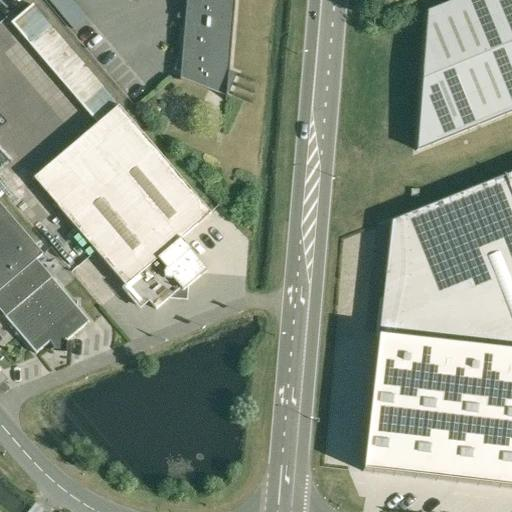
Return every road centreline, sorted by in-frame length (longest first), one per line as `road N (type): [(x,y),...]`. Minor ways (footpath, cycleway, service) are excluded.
road 1 (secondary): [(285,511),(326,0)]
road 2 (unknown): [(303,283),(222,286),(0,387)]
road 3 (unclassified): [(90,511),(0,427)]
